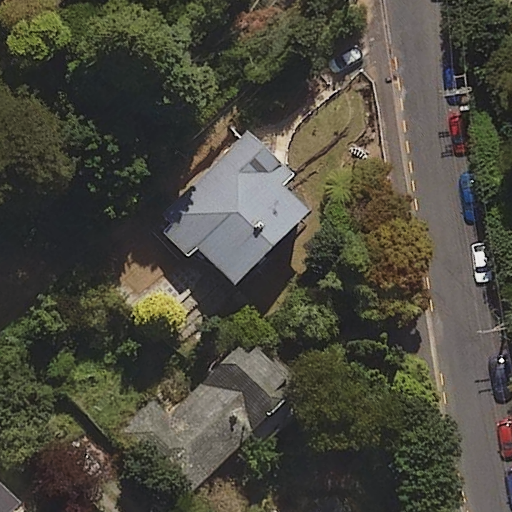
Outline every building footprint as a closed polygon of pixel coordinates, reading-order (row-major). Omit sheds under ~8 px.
[(0,0),(0,16),(15,0),(0,0)] [(240,310),(315,236),(285,206),(301,190),(249,137),(152,233),(192,274),(198,268),(240,310)] [(182,494),(235,439),(252,455),(311,393),(244,329),(164,412),(150,398),(117,432),(182,494)] [(0,476),(0,511),(33,511),(35,510),(0,476)] [(354,511),(347,500),(328,511),(354,511)]
